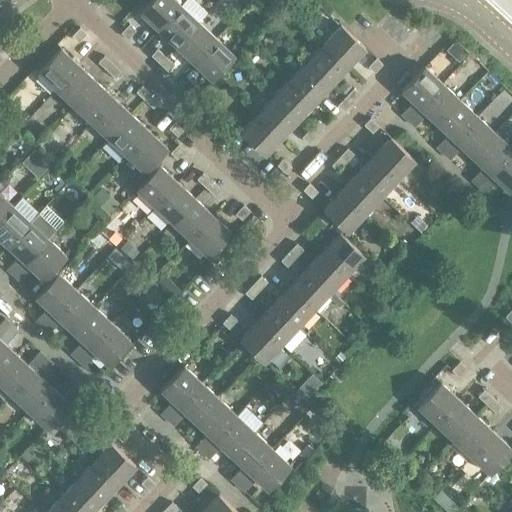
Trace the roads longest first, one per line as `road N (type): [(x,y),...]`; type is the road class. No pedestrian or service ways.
road 1 (residential): [(273,205),(212,148),(193,115),(70,0)]
road 2 (residential): [(123,402),(286,228),(273,205)]
road 3 (residential): [(273,205),(423,41)]
road 4 (residential): [(123,402),(5,301),(9,282),(0,273)]
road 5 (residential): [(141,511),(170,474),(118,423),(123,402)]
